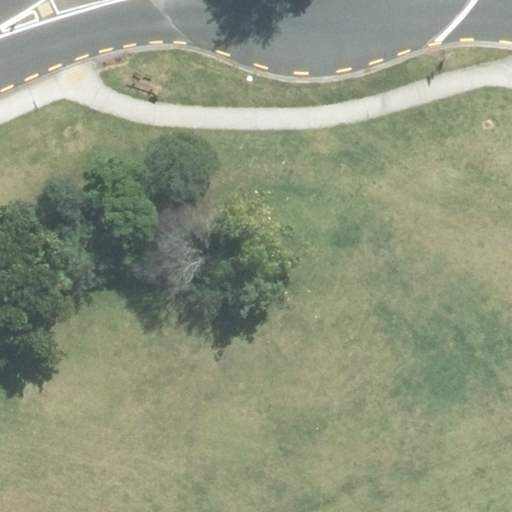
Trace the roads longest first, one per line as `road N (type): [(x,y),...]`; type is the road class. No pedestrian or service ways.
road 1 (secondary): [(403,11),(355,35),(301,40),(249,27),(210,0)]
road 2 (unclassified): [(196,0),(0,56)]
